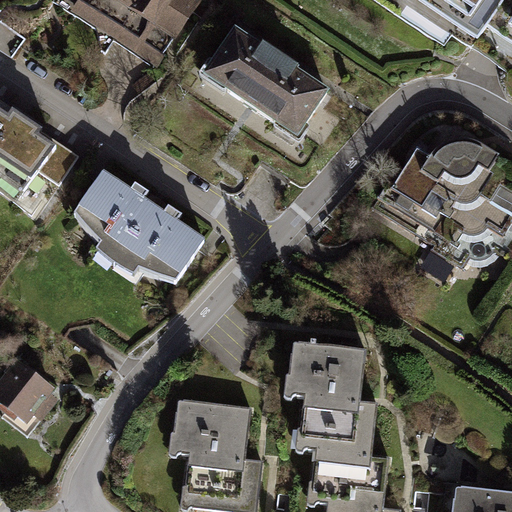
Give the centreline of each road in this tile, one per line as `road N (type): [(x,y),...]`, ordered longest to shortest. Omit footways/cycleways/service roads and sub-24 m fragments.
road 1 (residential): [(90,511),(90,467),(118,415),(269,248)]
road 2 (residential): [(0,65),(269,248)]
road 3 (residential): [(269,248),(408,94),(442,86),(511,116)]
